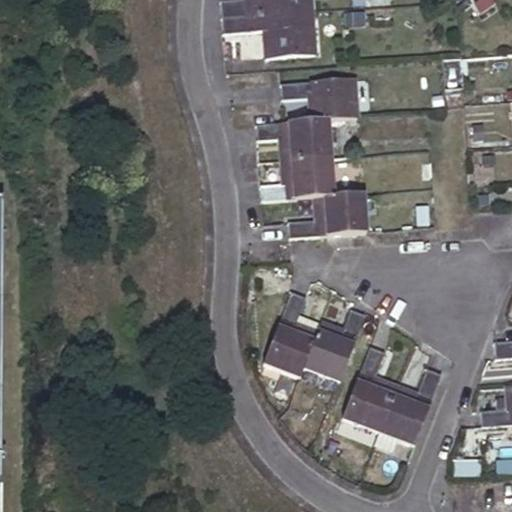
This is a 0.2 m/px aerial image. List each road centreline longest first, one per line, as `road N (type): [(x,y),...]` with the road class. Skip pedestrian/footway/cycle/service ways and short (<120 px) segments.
road 1 (residential): [(190,0),(187,31),(230,226),(223,319),(230,367),(255,428),(301,478),(362,511)]
road 2 (residential): [(412,511),(467,355),(454,277)]
